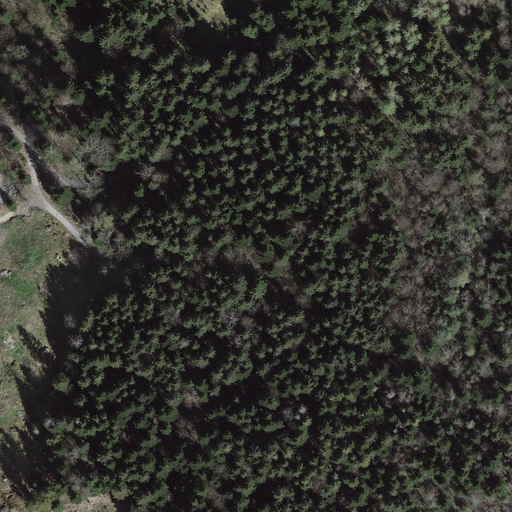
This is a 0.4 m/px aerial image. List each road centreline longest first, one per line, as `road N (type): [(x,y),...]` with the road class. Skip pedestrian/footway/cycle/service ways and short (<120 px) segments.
road 1 (track): [(37,198),(102,256),(235,267),(260,276),(353,345),(400,363),(475,378),(511,372)]
road 2 (track): [(24,136),(140,125),(208,87),(271,0)]
road 3 (trunk): [(0,67),(136,0)]
